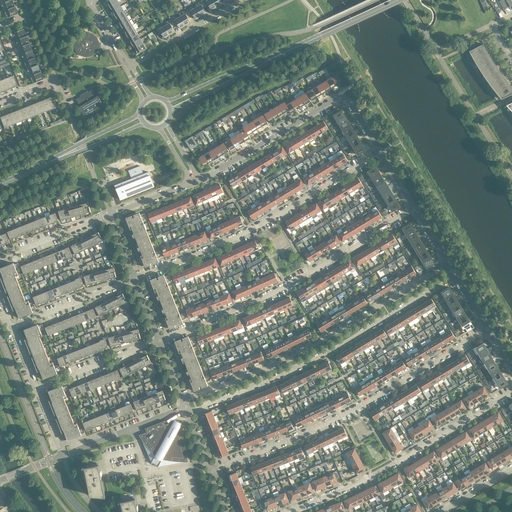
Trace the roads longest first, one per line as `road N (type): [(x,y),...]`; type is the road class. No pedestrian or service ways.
road 1 (residential): [(210,469),(341,416),(488,329)]
road 2 (residential): [(189,413),(328,353),(455,274)]
road 3 (residential): [(183,400),(294,355),(448,263)]
road 4 (residential): [(160,341),(268,298),(414,209)]
road 5 (residential): [(136,280),(262,226),(381,152)]
road 6 (residential): [(291,511),(396,464),(511,392)]
road 7 (residential): [(199,178),(341,95)]
road 8 (secondary): [(266,60),(397,0)]
road 9 (residential): [(37,392),(160,341)]
road 10 (residential): [(12,327),(136,280)]
road 11 (residential): [(132,65),(241,0)]
